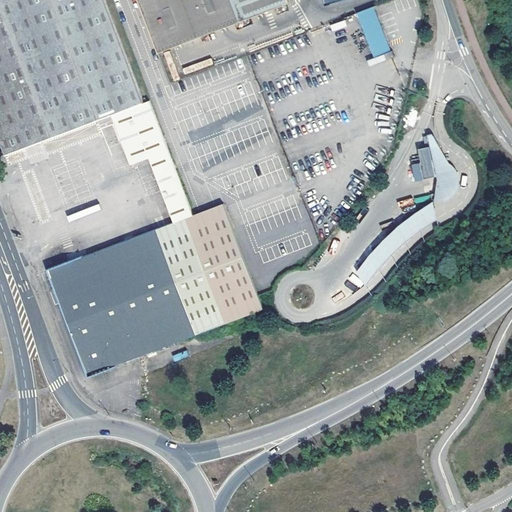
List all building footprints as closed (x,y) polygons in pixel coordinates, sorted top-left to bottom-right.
[(195,215),(152,101),(146,103),(107,0),(0,0),(0,134),(7,154),(114,114),(133,164),(152,157),(176,223),(50,271),(89,376),(264,309),(259,297),(224,205),(195,215)] [(291,0),(142,0),(162,52),(292,2),(291,0)] [(374,6),(358,12),(375,58),(391,51),(374,6)] [(433,133),(429,134),(431,145),(431,147),(440,145),(433,133)] [(431,147),(431,145),(420,147),(425,178),(438,175),(431,147)] [(440,145),(431,147),(438,175),(438,177),(435,200),(435,202),(438,202),(440,202),(443,202),(446,201),(449,199),(452,197),(454,195),(456,192),(458,189),(460,186),(460,183),(460,180),(460,176),(459,173),(458,170),(456,167),(454,165),(452,163),(440,145)] [(435,202),(435,200),(425,206),(421,209),(413,215),(405,221),(398,227),(390,234),(383,241),(376,248),(373,252),(366,260),(362,266),(358,272),(366,285),(372,276),(377,270),(385,260),(391,254),(396,249),(405,241),(417,231),(428,224),(434,220),(438,218),(435,202)] [(356,273),(349,277),(357,289),(363,285),(356,273)]
